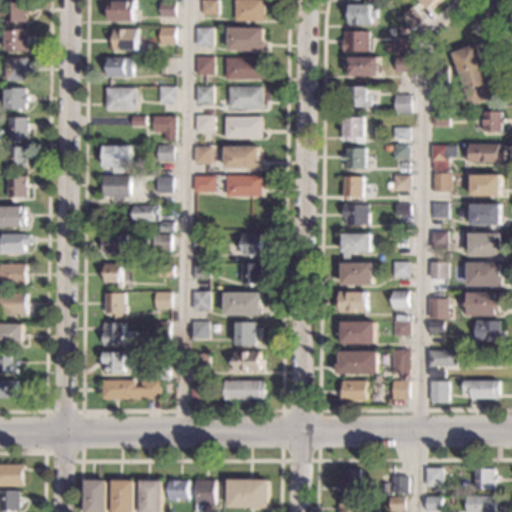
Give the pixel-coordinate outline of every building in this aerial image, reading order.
[(30,0),(29,15),(25,14),(25,24),(5,23),(5,17),(0,17),(0,10),(4,10),(4,0),(30,0)] [(136,0),(136,21),(110,21),(110,0),(136,0)] [(217,15),(201,15),(201,0),(217,1),(217,15)] [(263,0),(263,22),(250,21),(250,23),(235,22),(235,0),(263,0)] [(439,0),(428,11),(417,0),(439,0)] [(175,18),(159,18),(159,3),(175,3),(175,18)] [(372,11),(376,11),(376,25),(348,25),(348,5),(373,5),(372,11)] [(425,21),(414,31),(402,17),(413,7),(425,21)] [(175,45),(158,44),(159,28),(175,29),(175,45)] [(262,42),(265,42),(265,51),(228,50),(228,28),(263,29),(262,42)] [(26,38),(28,38),(28,51),(4,51),(5,29),(27,29),(26,38)] [(213,47),(196,47),(197,29),(214,29),(213,47)] [(138,51),(112,51),(112,30),(138,30),(138,51)] [(370,53),(342,53),(342,38),(344,38),(344,31),(371,31),(370,53)] [(413,55),(394,55),(394,40),(413,40),(413,55)] [(488,81),(493,79),(499,96),(471,107),(451,55),(475,46),(488,81)] [(412,74),(396,74),(397,57),(412,58),(412,74)] [(26,65),(30,65),(30,67),(32,68),(32,74),(27,74),(27,82),(5,81),(5,58),(26,59),(26,65)] [(134,78),(107,78),(108,58),(134,59),(134,78)] [(214,76),(195,76),(196,58),(214,58),(214,76)] [(262,81),(225,80),(225,58),(262,59),(262,81)] [(380,77),(348,77),(349,58),(380,58),(380,77)] [(448,84),(431,84),(431,67),(448,68),(448,84)] [(176,87),(176,103),(159,103),(159,87),(176,87)] [(212,105),(195,105),(195,87),(205,87),(212,87),(212,105)] [(369,87),(369,95),(371,95),(371,109),(346,108),(347,100),(345,100),(345,96),(346,96),(346,87),(369,87)] [(136,112),(104,111),(105,88),(137,89),(136,112)] [(261,110),(227,109),(228,88),(232,88),(262,89),(261,110)] [(26,95),(29,95),(29,101),(27,101),(27,110),(4,110),(4,89),(26,89),(26,95)] [(411,115),(395,114),(395,95),(412,96),(411,115)] [(448,113),(431,113),(431,95),(448,96),(448,113)] [(501,120),(505,120),(505,124),(502,124),(501,134),(483,134),(483,124),(482,124),(482,120),(484,120),(484,112),(501,112),(501,120)] [(212,134),(193,134),(193,116),(212,117),(212,134)] [(450,127),(432,127),(432,116),(450,117),(450,127)] [(146,127),(131,127),(131,117),(146,117),(146,127)] [(175,142),(164,142),(165,133),(153,133),(154,117),(175,118),(175,142)] [(261,139),(223,138),(224,117),(262,118),(261,139)] [(27,141),(17,140),(17,143),(14,143),(14,140),(8,140),(9,118),(28,118),(27,141)] [(364,144),(352,144),(352,142),(341,142),(341,136),(346,136),(346,118),(365,119),(364,144)] [(410,143),(397,143),(397,141),(393,141),(394,128),(410,128),(410,143)] [(409,160),(393,160),(393,145),(409,145),(409,160)] [(448,162),(432,162),(432,145),(435,145),(448,146),(448,162)] [(504,164),(469,163),(469,160),(464,160),(465,153),(470,153),(470,145),(505,146),(504,164)] [(172,162),(156,162),(157,146),(165,147),(173,147),(172,162)] [(131,168),(123,168),(123,173),(110,173),(110,168),(103,168),(103,147),(131,147),(131,168)] [(259,170),(223,169),(224,147),(259,148),(259,170)] [(28,170),(7,170),(7,148),(29,148),(28,170)] [(211,165),(193,165),(193,148),(211,148),(211,165)] [(366,148),(365,170),(346,169),(346,161),(340,161),(340,155),(346,156),(346,148),(366,148)] [(451,193),(431,192),(432,175),(452,175),(451,193)] [(501,197),(472,196),(472,175),(501,176),(501,197)] [(410,191),(392,191),(393,176),(410,176),(410,191)] [(129,198),(103,198),(103,189),(101,189),(101,184),(104,184),(104,177),(130,177),(129,198)] [(172,194),(156,194),(156,177),(172,177),(172,194)] [(214,194),(192,193),(192,177),(214,178),(214,194)] [(260,198),(225,197),(226,177),(261,178),(260,198)] [(364,198),(355,198),(355,201),(341,201),(341,197),(342,197),(343,177),(364,177),(364,198)] [(26,184),(30,184),(29,190),(27,190),(27,200),(17,200),(17,203),(13,203),(13,199),(7,199),(7,178),(26,178),(26,184)] [(448,218),(431,219),(431,204),(448,205),(448,218)] [(501,226),(471,225),(471,204),(502,205),(501,226)] [(263,221),(237,221),(238,205),(263,205),(263,221)] [(369,205),(369,227),(346,226),(346,220),(344,220),(344,218),(341,218),(341,214),(344,214),(344,205),(369,205)] [(158,222),(133,222),(133,206),(158,207),(158,222)] [(410,215),(394,215),(394,206),(395,206),(410,206),(410,215)] [(25,229),(0,228),(0,207),(26,208),(25,229)] [(210,233),(193,232),(193,216),(211,216),(210,233)] [(173,233),(159,232),(159,223),(160,223),(173,223),(173,233)] [(447,249),(429,249),(430,232),(448,233),(447,249)] [(407,250),(392,250),(392,233),(399,233),(408,233),(407,250)] [(129,235),(128,247),(121,246),(120,258),(113,258),(114,254),(102,254),(102,246),(99,246),(99,242),(102,243),(102,234),(129,235)] [(208,251),(192,250),(193,234),(209,235),(208,251)] [(371,253),(357,253),(357,254),(350,254),(350,259),(343,259),(343,251),(341,251),(342,238),(344,238),(344,234),(371,234),(371,253)] [(501,257),(469,257),(470,234),(502,235),(501,257)] [(30,246),(26,246),(25,253),(12,253),(12,255),(8,255),(8,253),(2,253),(2,235),(31,235),(30,246)] [(171,252),(153,252),(153,235),(172,236),(171,252)] [(261,256),(241,256),(241,235),(262,235),(261,256)] [(209,279),(192,279),(192,263),(209,264),(209,279)] [(374,286),(342,286),(342,263),(375,264),(374,286)] [(410,279),(392,279),(393,263),(410,264),(410,279)] [(501,287),(468,287),(469,263),(501,264),(501,287)] [(122,288),(116,288),(116,283),(103,283),(103,278),(101,278),(101,272),(104,272),(104,264),(123,264),(122,288)] [(261,285),(241,285),(241,264),(261,264),(261,285)] [(447,281),(429,281),(429,264),(448,264),(447,281)] [(25,286),(0,286),(0,265),(25,265),(25,286)] [(173,278),(154,278),(154,270),(158,270),(158,267),(173,267),(173,278)] [(368,314),(340,314),(340,311),(335,311),(335,301),(340,301),(340,290),(368,290),(368,314)] [(211,311),(194,311),(193,293),(210,292),(211,311)] [(409,310),(392,310),(392,292),(396,292),(409,292),(409,310)] [(126,315),(119,315),(118,318),(113,318),(113,315),(105,315),(105,307),(102,307),(102,302),(105,301),(105,294),(125,293),(126,315)] [(171,310),(154,310),(155,293),(171,293),(171,310)] [(261,316),(224,315),(225,293),(262,294),(261,316)] [(25,315),(0,314),(0,294),(25,295),(25,315)] [(499,317),(465,316),(466,295),(499,295),(499,317)] [(449,319),(427,319),(428,300),(440,301),(450,301),(449,319)] [(169,342),(153,341),(154,322),(169,323),(169,342)] [(209,340),(192,340),(192,322),(206,322),(209,322),(209,340)] [(409,337),(394,337),(394,322),(397,322),(409,322),(409,337)] [(500,342),(475,342),(475,322),(500,323),(500,342)] [(125,347),(102,346),(102,343),(101,342),(101,336),(103,335),(103,324),(125,323),(125,347)] [(255,329),(260,329),(260,338),(255,338),(255,346),(236,346),(237,323),(255,323),(255,329)] [(375,345),(338,344),(338,332),(342,332),(342,323),(376,323),(375,345)] [(444,333),(428,333),(428,323),(444,323),(444,333)] [(22,334),(26,334),(26,341),(23,341),(23,346),(0,346),(0,324),(22,324),(22,334)] [(409,375),(391,375),(392,350),(395,350),(410,350),(409,375)] [(457,367),(437,367),(437,371),(445,371),(445,379),(428,379),(428,351),(457,352),(457,367)] [(125,361),(127,361),(127,366),(125,366),(125,374),(106,374),(106,363),(104,363),(104,352),(125,353),(125,361)] [(260,353),(260,373),(233,372),(233,365),(231,365),(231,359),(234,359),(234,352),(260,353)] [(378,374),(338,374),(338,364),(340,364),(340,352),(378,352),(378,374)] [(16,361),(19,361),(19,367),(16,367),(16,374),(0,374),(0,353),(16,353),(16,361)] [(209,372),(191,372),(192,354),(209,355),(209,372)] [(168,380),(153,380),(153,363),(169,363),(168,380)] [(17,399),(0,398),(0,381),(18,382),(17,399)] [(161,401),(103,400),(103,381),(136,382),(136,387),(142,387),(142,381),(161,381),(161,401)] [(263,401),(223,400),(224,393),(223,393),(223,387),(224,387),(224,381),(264,382),(263,401)] [(409,399),(393,399),(393,381),(409,381),(409,399)] [(499,400),(475,399),(475,401),(471,401),(471,392),(463,391),(463,381),(499,382),(499,400)] [(366,402),(340,402),(340,392),(342,391),(342,382),(366,382),(366,402)] [(448,404),(431,404),(431,382),(435,382),(448,383),(448,404)] [(201,401),(190,401),(190,384),(201,384),(201,401)] [(24,486),(0,486),(0,464),(24,464),(24,486)] [(360,491),(342,492),(342,490),(341,490),(341,479),(343,479),(343,468),(360,468),(360,491)] [(444,487),(427,487),(427,468),(428,468),(444,468),(444,487)] [(496,476),(499,476),(499,483),(496,483),(496,490),(476,489),(476,469),(496,470),(496,476)] [(409,476),(409,494),(392,494),(392,476),(409,476)] [(107,511),(85,511),(85,480),(100,480),(107,480),(107,511)] [(135,511),(113,511),(113,480),(136,480),(135,511)] [(190,499),(178,499),(178,501),(169,501),(169,480),(190,480),(190,499)] [(270,508),(230,508),(230,480),(270,480),(270,508)] [(163,511),(141,511),(141,481),(164,481),(163,511)] [(217,506),(204,506),(204,511),(196,511),(196,481),(217,481),(217,506)] [(21,510),(8,510),(8,511),(0,511),(0,491),(21,491),(21,510)] [(407,511),(391,511),(391,497),(407,498),(407,511)] [(444,511),(427,511),(427,497),(443,497),(444,511)] [(497,511),(468,511),(468,497),(497,497),(497,511)] [(364,511),(340,511),(340,498),(364,498),(364,511)]
